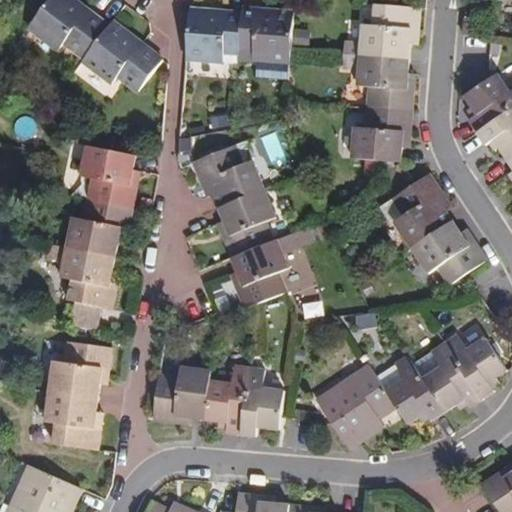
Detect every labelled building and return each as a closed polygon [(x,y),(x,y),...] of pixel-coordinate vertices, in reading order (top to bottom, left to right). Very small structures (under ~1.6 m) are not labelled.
[(65,0),(48,0),(29,28),(59,50),(64,44),(86,59),(84,62),(115,84),(120,77),(140,92),(163,57),(143,43),(139,47),(86,9),(84,13),(65,0)] [(351,70),(360,71),(358,115),(347,114),(345,144),(395,148),(397,118),(404,118),(407,75),(399,74),(403,14),(410,14),(411,0),(367,0),(366,10),(355,10),(354,25),(340,25),(339,39),(353,40),(351,70)] [(477,1),(458,0),(457,0),(457,19),(476,20),(477,1)] [(300,18),(260,14),(261,9),(248,8),(247,13),(228,11),(227,18),(192,16),(190,58),(226,60),(227,53),(244,53),(245,49),(258,50),(258,56),(297,60),(300,18)] [(511,69),(507,73),(494,56),(463,78),(473,95),(466,101),(484,127),(491,123),(511,151),(511,69)] [(226,133),(185,151),(193,170),(199,168),(223,222),(217,224),(238,273),(232,276),(241,297),(282,280),(273,259),(284,255),(279,241),(297,233),(291,219),(268,228),(261,210),(271,205),(245,149),(236,153),(226,133)] [(107,279),(101,276),(113,217),(119,218),(127,175),(121,173),(128,143),(77,134),(71,165),(82,167),(74,210),(63,209),(57,237),(38,233),(37,247),(54,251),(51,268),(63,270),(60,288),(70,291),(93,295),(104,297),(107,279)] [(473,227),(468,229),(451,205),(433,180),(439,176),(426,159),(377,191),(389,209),(392,206),(426,257),(435,252),(447,269),(483,243),(473,227)] [(65,316),(89,319),(93,295),(70,291),(65,316)] [(495,304),(488,292),(478,299),(485,309),(495,304)] [(206,320),(201,309),(188,314),(193,325),(206,320)] [(396,391),(409,409),(425,397),(432,405),(463,385),(468,392),(493,374),(488,366),(506,354),(483,322),(466,334),(456,319),(413,348),(407,340),(393,349),(404,364),(386,376),(396,391)] [(45,352),(39,413),(49,414),(47,435),(94,440),(96,419),(89,419),(95,357),(102,358),(104,336),(58,332),(56,352),(45,352)] [(302,339),(293,338),(292,349),(301,350),(302,339)] [(375,362),(386,376),(404,364),(393,349),(375,362)] [(375,362),(367,350),(315,386),(350,434),(375,416),(372,410),(396,391),(386,376),(375,362)] [(151,409),(170,410),(170,405),(223,410),(223,421),(254,423),(254,414),(276,416),(279,377),(258,374),(260,358),(230,355),(227,371),(209,370),(210,360),(176,356),(174,364),(156,364),(151,409)] [(302,413),(322,422),(326,413),(306,405),(302,413)] [(66,510),(78,480),(22,456),(0,510),(0,511),(54,511),(57,507),(66,510)] [(511,457),(507,461),(503,457),(484,470),(509,508),(511,505),(511,457)] [(259,484),(236,483),(234,511),(341,511),(342,506),(342,504),(311,501),(311,496),(258,491),(259,484)] [(145,495),(137,511),(203,511),(204,511),(176,500),(173,506),(145,495)]
